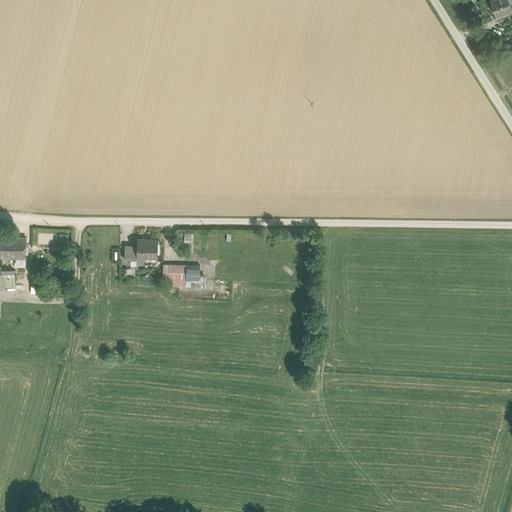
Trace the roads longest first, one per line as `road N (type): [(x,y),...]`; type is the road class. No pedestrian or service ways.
road 1 (track): [(27,511),(70,346),(81,221)]
road 2 (unclassified): [(433,0),(511,127)]
